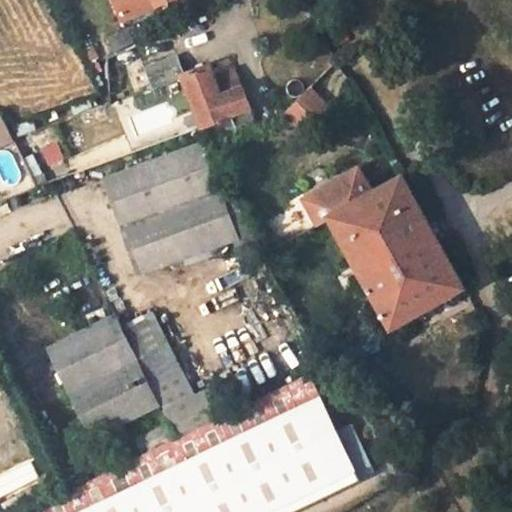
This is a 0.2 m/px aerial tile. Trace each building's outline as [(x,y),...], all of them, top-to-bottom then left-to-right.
[(114,0),(123,21),(180,0),(114,0)] [(108,38),(115,54),(141,41),(134,26),(108,38)] [(124,63),(133,88),(148,82),(139,57),(124,63)] [(147,68),(154,85),(180,75),(182,75),(175,57),(147,68)] [(221,95),(216,79),(210,64),(182,75),(180,75),(202,126),(230,115),(221,95)] [(236,71),(216,79),(221,95),(242,87),(236,71)] [(282,112),(301,131),(330,103),(310,84),(282,112)] [(148,87),(123,97),(128,110),(153,101),(148,87)] [(251,108),(242,87),(221,95),(230,115),(251,108)] [(109,117),(104,104),(76,115),(81,127),(109,117)] [(202,126),(211,141),(235,131),(230,115),(202,126)] [(0,116),(0,149),(16,148),(0,116)] [(235,131),(211,141),(225,166),(245,157),(235,131)] [(41,145),(47,163),(63,159),(58,140),(41,145)] [(107,178),(144,270),(237,234),(241,244),(259,236),(229,182),(218,187),(200,141),(107,178)] [(329,219),(392,330),(464,288),(402,177),(373,193),(358,167),(303,198),(317,225),(329,219)] [(124,325),(152,382),(197,360),(169,303),(124,325)] [(49,349),(93,436),(159,405),(115,315),(49,349)] [(356,394),(341,366),(329,373),(345,401),(356,394)] [(41,508),(43,511),(265,511),(337,480),(341,489),(364,478),(360,469),(315,372),(41,508)] [(135,438),(142,454),(172,439),(165,423),(135,438)] [(288,511),(341,489),(337,480),(265,511),(288,511)]
